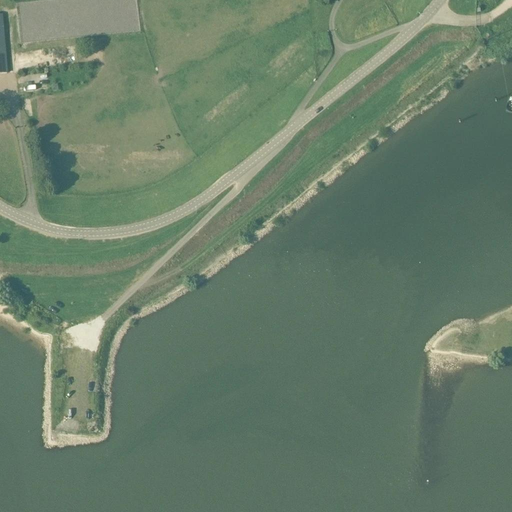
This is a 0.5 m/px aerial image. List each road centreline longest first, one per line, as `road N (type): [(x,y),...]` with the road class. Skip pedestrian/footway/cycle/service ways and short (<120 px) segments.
road 1 (unclassified): [(0,209),(52,232),(150,228),(185,213),(244,167)]
road 2 (unclassified): [(244,167),(392,51),(441,0)]
road 3 (unclassified): [(244,167),(223,204),(82,339)]
